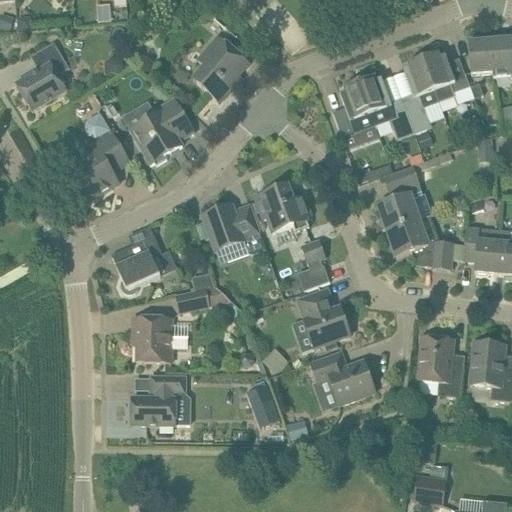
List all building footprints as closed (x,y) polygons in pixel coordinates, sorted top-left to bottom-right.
[(197,85),(205,92),(220,105),(233,90),(230,87),(249,66),(219,39),(199,63),(206,69),(203,72),(206,75),(197,85)] [(511,85),(511,40),(484,43),(487,76),(493,75),(494,80),(511,78),(511,86),(511,85)] [(472,77),(487,76),(484,43),(469,44),(472,77)] [(69,92),(60,77),(70,71),(54,45),(30,59),(38,73),(16,86),(32,114),(69,92)] [(470,89),(467,79),(460,60),(449,64),(446,57),(441,59),(440,55),(423,61),(440,105),(455,99),(454,95),(470,89)] [(424,111),(440,105),(423,61),(407,67),(409,71),(404,73),(413,97),(402,101),(415,137),(427,132),(417,105),(421,103),(424,111)] [(415,137),(402,101),(391,105),(382,81),(378,83),(376,78),(359,84),(375,127),(389,122),(397,143),(415,137)] [(343,140),(375,127),(359,84),(343,90),(345,95),(340,96),(345,110),(333,115),(343,140)] [(475,101),(484,97),(480,86),(470,89),(475,101)] [(195,135),(184,118),(174,101),(154,113),(157,118),(145,125),(139,114),(125,123),(131,133),(151,167),(183,148),(180,144),(195,135)] [(100,115),(87,124),(85,133),(90,140),(98,145),(92,149),(97,157),(69,174),(88,206),(119,186),(111,173),(115,171),(116,173),(130,165),(100,115)] [(485,141),(482,131),(467,136),(471,146),(485,141)] [(491,141),(478,145),(479,165),(492,165),(491,141)] [(388,234),(420,223),(434,218),(426,196),(423,197),(413,169),(403,173),(384,180),(390,198),(391,197),(393,203),(379,208),(388,234)] [(293,229),(295,234),(310,229),(306,220),(311,218),(304,200),(294,203),(288,188),(267,196),(256,199),(258,204),(265,222),(268,220),(273,236),(293,229)] [(235,214),(234,212),(233,208),(203,219),(210,238),(216,254),(245,244),(249,256),(253,258),(266,253),(257,227),(250,208),(235,214)] [(453,247),(439,245),(429,249),(420,223),(388,234),(397,260),(412,255),(416,269),(433,270),(433,271),(451,273),(453,247)] [(500,233),(467,230),(464,264),(476,265),(475,275),(497,277),(500,233)] [(511,245),(510,246),(511,234),(500,233),(497,277),(506,278),(505,282),(511,283),(511,245)] [(163,257),(163,256),(155,238),(112,257),(117,268),(116,268),(123,283),(121,286),(121,289),(122,293),(124,295),(127,297),(130,298),(133,297),(136,295),(138,292),(139,289),(161,279),(153,261),(163,257)] [(323,268),(321,262),(326,260),(320,243),(301,250),(307,267),(309,266),(310,270),(298,275),(305,294),(330,285),(324,268),(323,268)] [(340,310),(335,312),(328,292),(298,303),(305,322),(304,322),(314,351),(351,338),(340,310)] [(209,309),(206,293),(177,300),(181,316),(210,309),(209,309)] [(172,322),(154,321),(134,321),(133,348),(138,348),(137,365),(172,365),(172,322)] [(452,366),(452,363),(454,343),(422,340),(418,383),(439,385),(438,398),(461,400),(465,367),(452,366)] [(511,404),(511,373),(503,372),(506,348),(475,345),(471,388),(492,390),(491,403),(511,404)] [(263,364),(272,375),(285,364),(275,354),(263,364)] [(364,364),(360,366),(347,370),(341,355),(311,366),(319,387),(330,383),(340,409),(376,396),(368,376),(364,364)] [(132,400),(132,428),(176,429),(176,401),(175,401),(175,395),(186,395),(186,379),(151,379),(151,395),(154,395),(154,400),(132,400)] [(265,386),(244,394),(254,423),(276,415),(265,386)] [(417,478),(413,503),(443,508),(447,482),(449,470),(440,469),(432,467),(430,480),(417,478)] [(506,511),(507,507),(461,502),(459,511),(506,511)]
